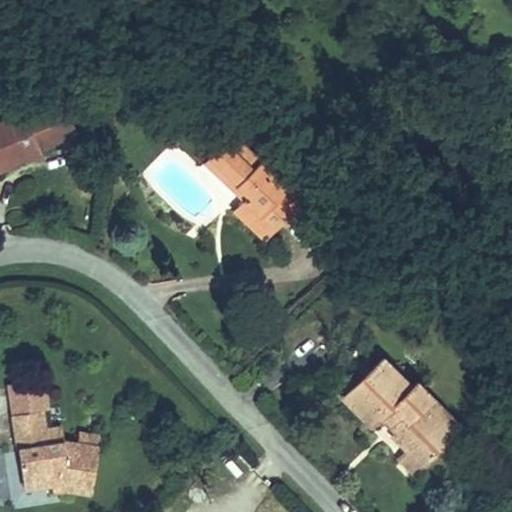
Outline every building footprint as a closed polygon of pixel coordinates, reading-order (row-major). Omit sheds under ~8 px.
[(4,106),(0,108),(0,159),(24,147),(23,143),(59,125),(42,94),(23,103),(25,106),(8,114),(4,106)] [(268,184),(222,140),(212,150),(204,143),(195,153),(212,169),(204,178),(226,200),(260,232),(279,212),(259,193),(268,184)] [(186,162),(204,178),(212,169),(195,153),(186,162)] [(268,184),(259,193),(279,212),(288,204),(268,184)] [(248,245),(260,232),(226,200),(214,212),(248,245)] [(373,444),(402,474),(441,434),(443,432),(397,387),(392,392),(364,365),(325,405),(351,430),(360,420),(379,438),(373,444)] [(0,388),(0,418),(27,415),(23,386),(0,388)] [(0,418),(0,481),(2,494),(30,490),(32,500),(53,498),(72,503),(79,456),(46,452),(24,452),(20,417),(0,418)] [(23,433),(24,452),(46,452),(42,432),(23,433)] [(402,474),(373,444),(363,453),(393,483),(402,474)]
